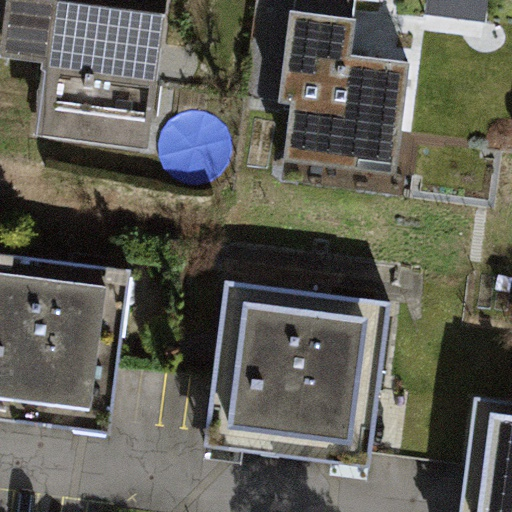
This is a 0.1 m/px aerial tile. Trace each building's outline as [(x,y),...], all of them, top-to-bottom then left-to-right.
[(298,0),(297,11),(315,13),(316,0),(298,0)] [(166,23),(8,6),(1,70),(42,74),(36,129),(152,142),(166,23)] [(286,170),(397,179),(406,75),(355,71),(359,25),(298,20),(286,170)] [(130,279),(0,262),(0,434),(109,448),(130,279)] [(390,316),(222,296),(202,461),(370,482),(390,316)] [(511,511),(511,410),(470,405),(455,511),(511,511)]
